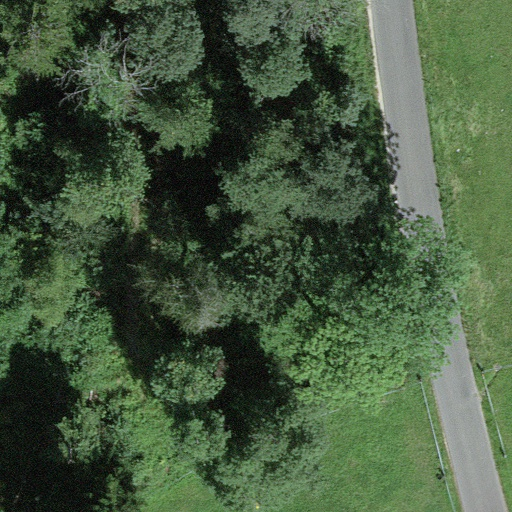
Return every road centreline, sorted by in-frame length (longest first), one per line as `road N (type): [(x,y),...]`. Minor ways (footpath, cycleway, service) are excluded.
road 1 (unclassified): [(378,0),(450,403),(481,511)]
road 2 (track): [(158,375),(134,0)]
